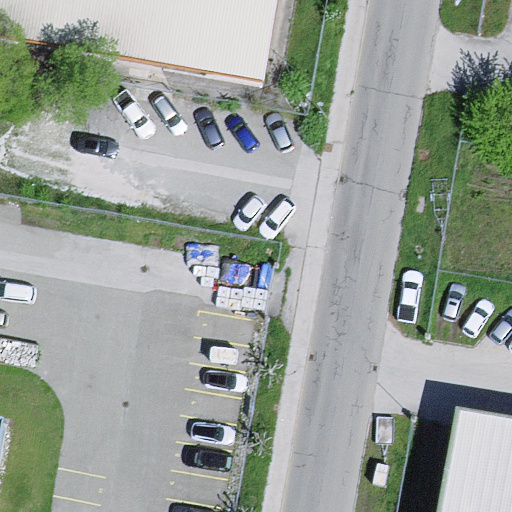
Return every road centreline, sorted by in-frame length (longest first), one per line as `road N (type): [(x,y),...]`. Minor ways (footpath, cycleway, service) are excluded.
road 1 (residential): [(410,0),(322,511)]
road 2 (unknown): [(357,307),(511,337)]
